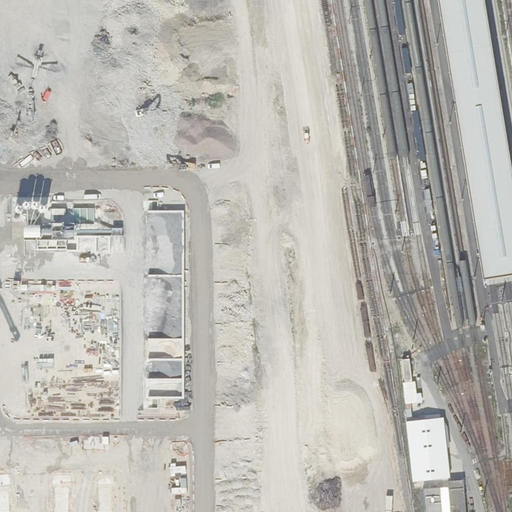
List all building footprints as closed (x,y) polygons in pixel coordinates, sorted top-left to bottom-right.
[(511,145),(488,0),(442,0),(488,278),(511,274),(511,145)] [(11,177),(12,235),(73,235),(73,177),(11,177)] [(420,382),(405,387),(409,400),(416,398),(414,394),(423,392),(420,382)] [(93,451),(93,434),(57,435),(58,452),(93,451)] [(431,441),(432,454),(447,453),(447,440),(431,441)] [(434,478),(446,478),(446,456),(433,457),(434,478)] [(125,511),(125,482),(0,483),(0,462),(0,461),(0,511),(125,511)] [(448,480),(450,511),(465,511),(463,479),(448,480)]
